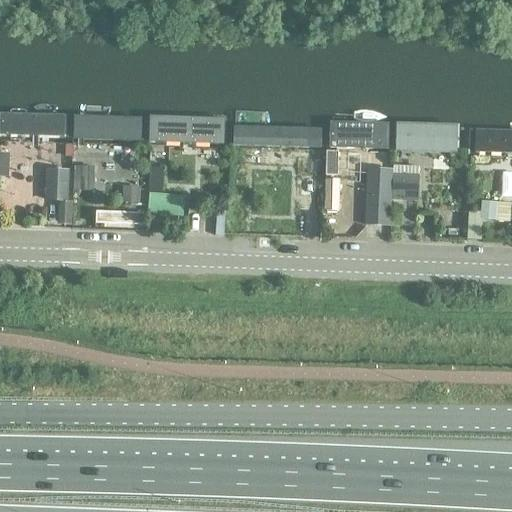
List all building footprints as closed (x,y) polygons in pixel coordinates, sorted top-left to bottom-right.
[(65,116),(0,114),(0,137),(65,139),(65,116)] [(224,118),(148,116),(147,143),(224,145),(224,118)] [(142,121),(75,119),(74,140),(141,142),(142,121)] [(388,124),(328,122),(327,151),(387,153),(388,124)] [(459,124),(395,123),(395,154),(459,155),(459,124)] [(321,129),(233,126),(233,148),(320,151),(321,129)] [(511,132),(474,130),(473,154),(511,155),(511,132)] [(0,174),(10,174),(11,153),(0,152),(0,174)] [(330,152),(330,176),(342,177),(342,152),(330,152)] [(304,167),(304,197),(326,198),(329,159),(313,158),(312,167),(304,167)] [(76,167),(75,192),(97,192),(97,167),(76,167)] [(152,167),(150,192),(164,193),(167,169),(152,167)] [(418,168),(390,167),(388,201),(416,203),(418,168)] [(71,171),(49,171),(47,202),(60,202),(60,226),(74,226),(74,202),(71,202),(71,171)] [(389,173),(365,172),(363,226),(387,227),(389,173)] [(343,180),(329,180),(328,213),(343,214),(343,180)] [(123,206),(138,207),(140,188),(124,187),(123,206)] [(152,194),(150,215),(184,218),(186,197),(152,194)] [(477,202),(476,220),(507,223),(508,205),(477,202)] [(98,210),(98,223),(146,224),(146,212),(98,210)] [(223,212),(214,212),(213,235),(222,235),(223,212)]
